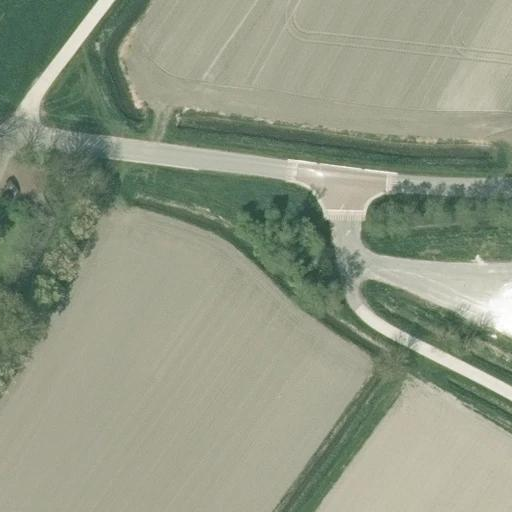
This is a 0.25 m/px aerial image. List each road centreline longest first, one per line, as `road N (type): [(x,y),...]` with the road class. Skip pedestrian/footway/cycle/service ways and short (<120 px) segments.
road 1 (unclassified): [(341,176),(19,137)]
road 2 (unclassified): [(511,393),(361,311),(344,254),(341,176)]
road 3 (unclassified): [(511,187),(341,176)]
road 4 (unclassified): [(19,137),(38,55),(76,0)]
